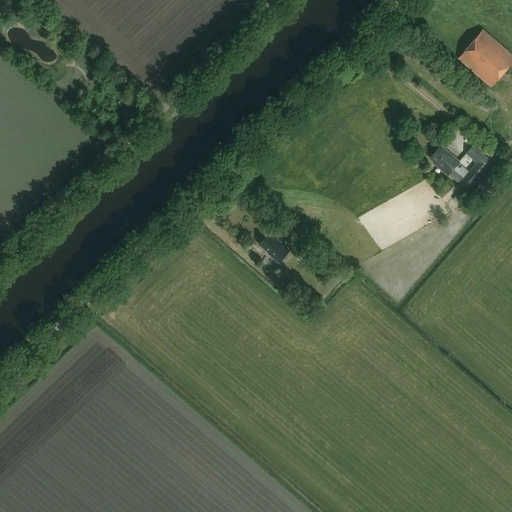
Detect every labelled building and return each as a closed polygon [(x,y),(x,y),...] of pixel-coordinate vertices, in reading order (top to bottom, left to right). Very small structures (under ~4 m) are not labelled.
[(491,87),(511,62),(511,53),(483,29),(458,58),(491,87)] [(430,158),(436,163),(435,164),(449,175),(460,161),(441,145),(430,158)] [(466,192),(492,161),(473,145),(466,153),(476,162),(457,184),(466,192)] [(462,207),(468,200),(459,193),(453,199),(462,207)] [(279,263),(290,250),(275,237),(275,238),(268,233),(259,244),(268,252),(267,253),(279,263)] [(303,264),(312,255),(307,249),(298,258),(303,264)]
